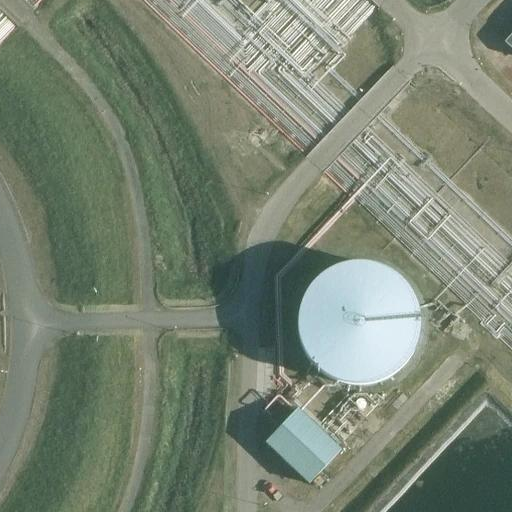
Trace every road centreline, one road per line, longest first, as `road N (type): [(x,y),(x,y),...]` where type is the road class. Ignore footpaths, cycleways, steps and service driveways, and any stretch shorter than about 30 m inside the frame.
road 1 (unclassified): [(394,67),(256,220),(249,304)]
road 2 (unknown): [(485,350),(353,492),(321,511)]
road 3 (unclassified): [(249,304),(223,314),(26,330)]
road 4 (unclassified): [(244,511),(249,304)]
